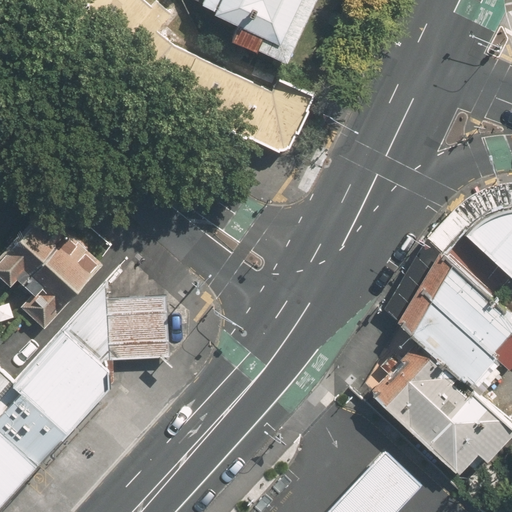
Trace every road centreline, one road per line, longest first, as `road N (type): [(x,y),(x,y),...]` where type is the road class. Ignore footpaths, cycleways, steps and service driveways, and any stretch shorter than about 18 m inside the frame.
road 1 (residential): [(308,305),(76,132),(0,65)]
road 2 (secondary): [(308,305),(257,381),(137,511)]
road 3 (secondary): [(511,142),(410,180),(353,221)]
road 4 (secondary): [(427,65),(353,221)]
